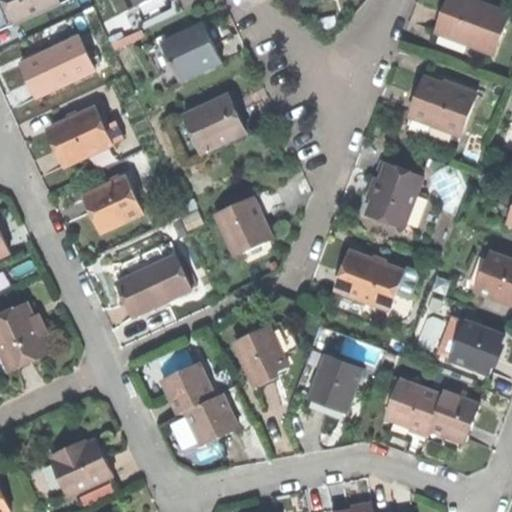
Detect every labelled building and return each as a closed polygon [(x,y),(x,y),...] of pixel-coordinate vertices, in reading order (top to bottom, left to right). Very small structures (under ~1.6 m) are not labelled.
[(7,0),(9,4),(17,21),(61,0),(7,0)] [(126,0),(131,9),(150,0),(126,0)] [(447,0),(436,32),(495,53),(510,13),(479,2),(473,0),(447,0)] [(163,44),(180,82),(222,63),(214,44),(205,25),(163,44)] [(29,80),(37,97),(96,70),(80,36),(21,64),(29,80)] [(411,118),(462,137),(476,99),(456,92),(458,88),(427,76),(419,98),(411,118)] [(189,116),(205,150),(246,131),(238,114),(230,96),(189,116)] [(63,148),(70,163),(114,143),(97,106),(53,126),(63,148)] [(100,212),(108,230),(144,214),(128,177),(91,193),(100,212)] [(364,230),(399,243),(418,192),(382,179),(373,205),(364,230)] [(216,214),(233,250),(270,233),(261,215),(253,197),(216,214)] [(0,256),(9,253),(0,233),(0,256)] [(511,258),(493,251),(479,290),(511,302),(511,258)] [(184,253),(178,255),(194,289),(200,287),(184,253)] [(350,271),(343,291),(393,308),(398,293),(405,271),(356,254),(350,271)] [(127,300),(134,317),(194,289),(178,255),(119,282),(127,300)] [(407,265),(405,271),(398,293),(414,298),(423,270),(407,265)] [(0,315),(0,349),(10,372),(50,354),(39,330),(27,303),(0,315)] [(454,359),(494,373),(500,355),(507,336),(468,322),(454,359)] [(236,342),(255,385),(265,380),(275,376),(273,372),(288,365),(271,326),(236,342)] [(329,400),(349,407),(363,368),(326,355),(312,393),(329,400)] [(180,413),(185,411),(214,396),(198,363),(164,380),(173,398),(180,413)] [(412,425),(430,432),(431,429),(444,395),(409,381),(395,419),(412,425)] [(185,411),(202,446),(221,436),(239,428),(222,392),(214,396),(185,411)] [(445,392),(444,395),(431,429),(448,436),(467,443),(481,405),(445,392)] [(52,461),(69,498),(115,477),(106,459),(97,440),(52,461)] [(0,511),(9,511),(0,491),(0,511)]
